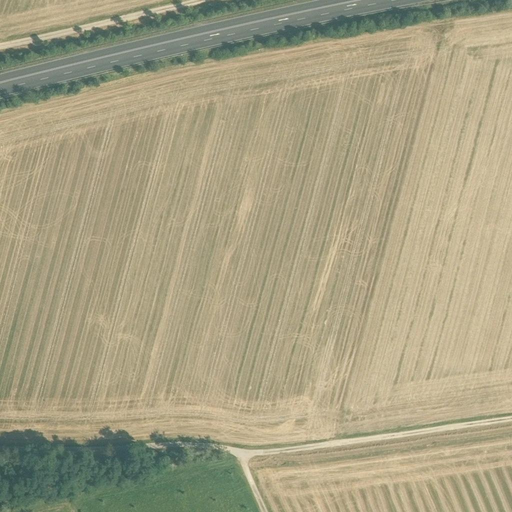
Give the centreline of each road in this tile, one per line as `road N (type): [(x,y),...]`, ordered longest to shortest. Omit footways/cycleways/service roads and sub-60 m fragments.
road 1 (trunk): [(381,0),(0,87)]
road 2 (track): [(511,421),(238,453)]
road 3 (track): [(0,452),(196,445),(238,453)]
road 4 (track): [(215,0),(0,51)]
